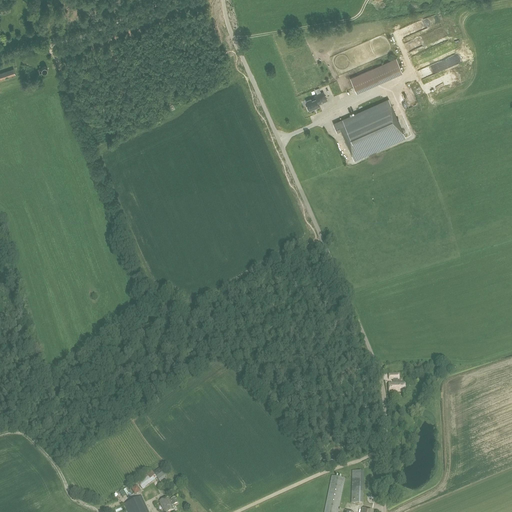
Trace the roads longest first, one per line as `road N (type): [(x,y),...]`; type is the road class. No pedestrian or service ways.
road 1 (unclassified): [(387,511),(379,377),(222,0)]
road 2 (track): [(0,433),(25,435),(62,471),(70,495),(95,511)]
road 3 (track): [(165,0),(45,44)]
